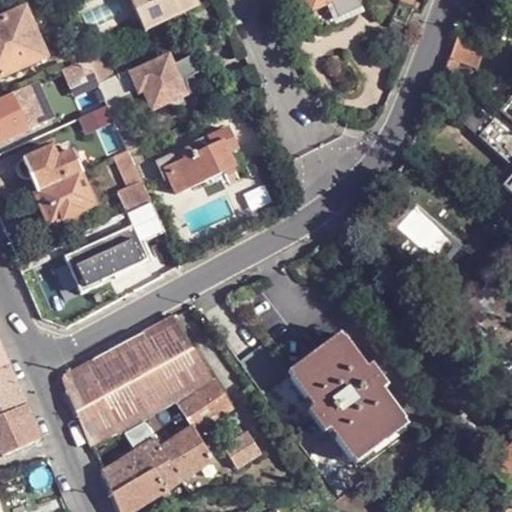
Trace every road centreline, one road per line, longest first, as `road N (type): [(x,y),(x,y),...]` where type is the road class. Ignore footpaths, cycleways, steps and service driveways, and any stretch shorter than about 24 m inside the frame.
road 1 (residential): [(47,371),(333,202)]
road 2 (residential): [(333,202),(386,149),(449,0)]
road 3 (residential): [(243,0),(333,202)]
road 4 (residential): [(47,371),(108,511)]
road 5 (residential): [(0,260),(47,371)]
